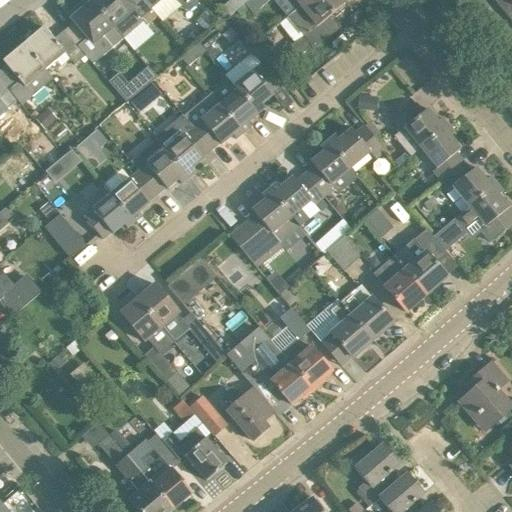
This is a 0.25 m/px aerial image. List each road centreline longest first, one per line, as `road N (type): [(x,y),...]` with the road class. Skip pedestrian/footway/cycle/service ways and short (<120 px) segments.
road 1 (residential): [(88,253),(106,267),(129,263),(401,29)]
road 2 (tertiary): [(225,511),(511,264)]
road 3 (residential): [(511,157),(401,29)]
